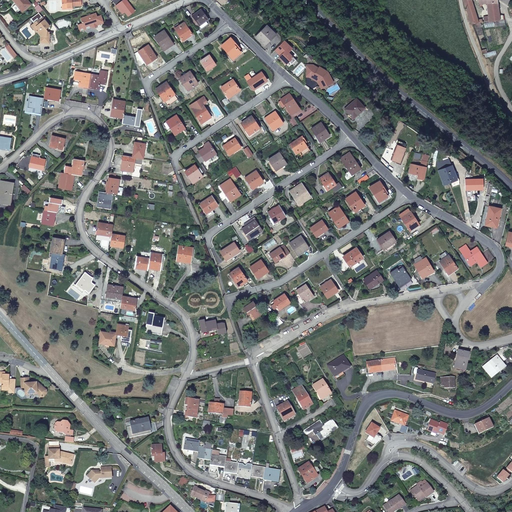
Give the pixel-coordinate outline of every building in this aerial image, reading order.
[(26,0),(4,0),(6,3),(9,0),(13,0),(22,11),(30,5),(26,0)] [(471,0),(464,0),(469,15),(475,14),(471,0)] [(496,0),(477,0),(478,4),(487,4),(488,8),(492,9),(497,9),(496,0)] [(498,15),(497,9),(492,9),(488,8),(488,16),(498,15)] [(199,26),(200,26),(206,21),(209,19),(202,9),(192,16),(199,26)] [(95,13),(80,18),(81,23),(77,25),(78,29),(99,23),(95,13)] [(469,15),(471,24),(477,23),(482,23),(481,20),(477,20),(475,14),(469,15)] [(483,17),(484,22),(495,21),(496,27),(504,25),(503,16),(498,17),(498,15),(488,16),(483,17)] [(38,20),(33,23),(38,30),(36,31),(40,36),(40,42),(48,43),(49,34),(48,34),(47,34),(47,32),(47,31),(46,29),(49,26),(44,20),(40,22),(38,20)] [(192,35),(185,23),(180,26),(179,24),(174,27),(183,41),(192,35)] [(268,41),(275,34),(267,26),(255,37),(264,46),(269,42),(268,41)] [(173,44),(164,31),(155,37),(164,51),(173,44)] [(240,49),(231,39),(222,46),(233,59),(241,53),(238,50),(240,49)] [(284,41),(275,51),(281,56),(282,55),(284,57),(282,60),(287,64),(289,62),(292,64),(296,60),(289,53),(293,49),(284,41)] [(157,58),(149,46),(139,52),(147,65),(157,58)] [(201,61),(205,66),(206,65),(209,70),(216,65),(210,55),(201,61)] [(306,65),(306,77),(310,77),(318,82),(321,84),(327,85),(331,78),(329,75),(325,72),(326,71),(320,67),(319,68),(313,65),(306,65)] [(89,86),(91,74),(75,71),(73,85),(84,87),(85,85),(89,86)] [(100,76),(91,74),(89,86),(94,86),(94,89),(99,90),(100,84),(106,85),(108,72),(101,71),(100,76)] [(198,84),(190,72),(180,79),(188,90),(198,84)] [(262,73),(248,82),(254,90),(267,81),(262,73)] [(321,84),(318,82),(321,89),(333,83),(331,78),(327,85),(321,84)] [(240,90),(233,80),(222,88),(228,98),(240,90)] [(178,100),(167,83),(157,89),(168,106),(178,100)] [(61,90),(46,88),(44,98),(54,100),(54,98),(60,99),(61,90)] [(300,110),(290,94),(281,100),(282,100),(285,106),(291,115),(300,110)] [(27,112),(41,114),(44,98),(29,96),(27,112)] [(211,118),(204,107),(209,104),(204,97),(191,106),(202,123),(211,118)] [(364,107),(357,99),(345,109),(353,118),(358,114),(357,113),(364,107)] [(123,118),(124,115),(126,102),(114,100),(111,116),(123,118)] [(123,122),(140,125),(143,110),(138,109),(136,117),(124,115),(123,118),(123,122)] [(265,119),(269,124),(271,123),(275,129),(283,124),(275,112),(265,119)] [(185,129),(177,116),(167,122),(175,135),(185,129)] [(260,128),(252,116),(242,123),(250,135),(260,128)] [(330,136),(321,123),(312,129),(321,142),(330,136)] [(12,139),(0,136),(0,148),(10,150),(12,139)] [(65,139),(52,136),(50,147),(62,150),(65,139)] [(307,142),(303,136),(289,145),(296,155),(299,153),(302,156),(311,151),(306,143),(307,142)] [(241,148),(235,138),(224,146),(230,155),(241,148)] [(399,141),(392,160),(400,163),(407,144),(399,141)] [(206,161),(211,158),(217,154),(210,144),(209,142),(205,145),(206,147),(199,152),(200,153),(205,161),(206,161)] [(133,157),(143,159),(146,144),(135,143),(133,157)] [(248,147),(244,150),(249,158),(254,155),(248,147)] [(205,161),(200,153),(196,156),(201,164),(205,161)] [(287,164),(280,153),(269,160),(276,171),(287,164)] [(361,169),(350,153),(341,159),(352,175),(361,169)] [(32,157),(30,162),(35,163),(35,167),(34,168),(43,170),(45,160),(39,159),(40,156),(33,155),(32,157)] [(133,157),(124,156),(122,170),(133,172),(134,165),(142,166),(143,159),(133,157)] [(445,184),(458,180),(450,159),(438,163),(439,166),(437,166),(445,184)] [(74,175),(81,176),(84,161),(74,160),(73,167),(66,166),(64,173),(74,175)] [(420,166),(412,164),(409,173),(419,175),(418,179),(424,180),(428,162),(422,160),(420,166)] [(186,172),(193,183),(203,177),(201,174),(203,172),(200,168),(198,169),(195,165),(186,172)] [(235,167),(231,170),(236,178),(241,175),(235,167)] [(264,182),(256,171),(246,178),(253,189),(264,182)] [(72,189),(74,175),(64,173),(62,173),(59,187),(72,189)] [(332,187),(336,185),(329,173),(320,179),(328,190),(332,187)] [(369,178),(367,175),(358,181),(360,184),(369,178)] [(113,194),(117,195),(118,187),(120,180),(109,178),(107,193),(113,194)] [(221,187),(227,196),(228,195),(232,200),(241,194),(231,180),(221,187)] [(14,183),(0,181),(0,202),(9,204),(10,194),(12,194),(14,183)] [(380,181),(370,188),(379,202),(387,197),(386,194),(387,193),(380,181)] [(339,182),(336,185),(332,187),(335,192),(343,187),(339,182)] [(311,197),(303,184),(292,192),(300,205),(311,197)] [(22,189),(28,194),(30,191),(25,186),(22,189)] [(355,212),(356,212),(360,209),(365,206),(363,202),(363,201),(357,191),(346,199),(355,212)] [(107,193),(100,192),(97,207),(110,209),(113,194),(107,193)] [(218,206),(212,196),(200,204),(206,214),(218,206)] [(55,212),(57,213),(59,204),(62,205),(63,200),(52,198),(50,206),(46,206),(45,211),(49,211),(55,212)] [(268,213),(273,222),(279,219),(280,220),(287,216),(280,205),(268,213)] [(490,206),(486,225),(497,228),(501,209),(490,206)] [(348,221),(339,207),(329,213),(339,228),(348,221)] [(53,225),(55,212),(49,211),(45,211),(44,210),(42,223),(53,225)] [(402,218),(409,230),(414,227),(415,228),(419,224),(411,212),(402,218)] [(246,226),(256,220),(255,218),(245,224),(246,226)] [(259,224),(256,220),(246,226),(242,229),(249,238),(258,233),(259,234),(263,231),(259,225),(259,224)] [(328,230),(322,221),(311,228),(317,237),(328,230)] [(112,234),(114,225),(99,223),(98,234),(112,237),(112,234)] [(414,227),(409,230),(411,232),(421,226),(419,224),(415,228),(414,227)] [(363,232),(356,237),(359,241),(366,236),(363,232)] [(399,244),(390,232),(378,240),(386,253),(399,244)] [(112,237),(110,245),(123,248),(125,236),(112,234),(112,237)] [(53,238),(51,253),(53,253),(62,255),(64,240),(53,238)] [(309,249),(304,240),(301,242),(298,238),(290,243),(298,256),(309,249)] [(240,251),(234,243),(221,251),(227,260),(240,251)] [(284,245),(280,247),(270,254),(276,262),(290,253),(284,245)] [(471,252),(466,245),(460,249),(471,265),(477,261),(481,267),(487,263),(477,248),(471,252)] [(177,261),(190,263),(191,257),(193,248),(179,246),(177,261)] [(363,258),(356,249),(344,257),(350,266),(352,265),(357,262),(363,258)] [(62,255),(53,253),(50,268),(61,270),(65,255),(62,255)] [(164,255),(151,253),(149,259),(148,268),(161,270),(164,255)] [(458,268),(449,255),(440,261),(449,274),(458,268)] [(135,267),(148,270),(148,268),(149,259),(137,257),(135,267)] [(423,260),(417,264),(421,270),(419,272),(423,278),(434,272),(426,258),(423,260)] [(269,272),(261,260),(250,268),(258,279),(269,272)] [(397,269),(391,273),(400,286),(411,279),(403,267),(402,268),(401,267),(399,268),(400,270),(399,270),(397,269)] [(247,281),(239,268),(230,274),(239,286),(247,281)] [(364,280),(368,285),(369,285),(370,287),(376,283),(377,284),(383,280),(377,271),(364,280)] [(82,288),(89,294),(95,286),(88,280),(91,277),(85,272),(75,286),(80,290),(82,288)] [(338,291),(331,280),(320,287),(328,298),(338,291)] [(314,296),(306,284),(296,291),(299,294),(296,297),(301,305),(314,296)] [(107,297),(122,299),(122,297),(124,288),(109,285),(107,297)] [(290,303),(284,294),(274,301),(279,310),(290,303)] [(122,297),(122,299),(121,308),(135,310),(137,299),(122,297)] [(262,314),(253,301),(243,307),(248,315),(251,313),(255,318),(262,314)] [(157,334),(160,317),(154,316),(154,313),(149,312),(146,332),(157,334)] [(205,319),(200,320),(202,331),(217,328),(219,334),(227,333),(225,323),(222,322),(217,324),(216,320),(205,322),(205,319)] [(117,333),(116,335),(123,336),(127,336),(128,336),(129,327),(126,327),(126,325),(118,324),(117,333)] [(110,345),(115,346),(116,336),(112,335),(112,334),(105,333),(102,332),(102,333),(101,336),(100,343),(106,344),(110,345)] [(469,354),(459,351),(455,368),(463,370),(464,365),(467,366),(469,354)] [(492,378),(499,372),(500,371),(500,370),(506,366),(498,356),(484,367),(492,378)] [(335,376),(350,367),(344,357),(329,366),(335,376)] [(395,358),(367,363),(368,367),(369,367),(370,373),(396,369),(395,363),(396,363),(395,358)] [(416,379),(434,384),(436,374),(418,370),(416,379)] [(15,390),(16,382),(9,382),(9,379),(10,374),(5,374),(1,374),(1,372),(0,371),(0,383),(2,383),(1,390),(9,391),(9,390),(15,390)] [(37,392),(37,395),(40,398),(44,397),(46,394),(46,391),(40,384),(37,384),(36,382),(29,382),(29,378),(21,378),(21,388),(25,388),(25,393),(37,392)] [(454,378),(442,379),(442,386),(446,385),(446,387),(454,386),(454,378)] [(331,394),(323,380),(313,386),(321,400),(331,394)] [(293,391),(302,406),(311,401),(302,385),(293,391)] [(252,393),(241,392),(239,406),(251,407),(252,393)] [(200,400),(192,399),(190,406),(188,405),(187,417),(197,418),(200,400)] [(311,401),(302,406),(304,410),(313,404),(311,401)] [(295,415),(288,402),(278,407),(286,420),(295,415)] [(223,414),(223,413),(223,409),(224,405),(219,404),(215,404),(210,403),(209,413),(223,414)] [(124,416),(129,415),(129,412),(127,412),(128,406),(116,406),(116,412),(124,413),(124,416)] [(408,416),(394,411),(391,421),(404,426),(408,416)] [(478,434),(492,427),(487,416),(483,418),(484,420),(474,425),(478,434)] [(130,438),(152,433),(148,419),(140,421),(139,420),(130,422),(131,427),(127,427),(130,438)] [(55,424),(55,429),(58,432),(64,433),(65,435),(66,435),(71,436),(73,436),(73,431),(68,430),(68,427),(70,425),(68,421),(63,420),(61,422),(58,422),(55,424)] [(338,428),(333,420),(324,426),(320,421),(317,422),(318,423),(313,426),(304,431),(307,435),(313,431),(315,435),(317,434),(321,440),(338,428)] [(437,432),(443,434),(447,424),(440,422),(439,423),(431,421),(427,431),(432,433),(431,435),(435,437),(437,432)] [(200,447),(201,441),(186,439),(184,450),(189,451),(189,454),(193,454),(193,451),(199,452),(200,447)] [(204,448),(200,447),(199,452),(198,458),(207,460),(206,466),(210,466),(210,465),(212,455),(213,450),(211,450),(212,444),(207,443),(206,446),(204,446),(204,448)] [(165,462),(165,453),(162,453),(162,451),(162,445),(152,446),(152,457),(155,457),(155,462),(165,462)] [(54,462),(54,464),(60,464),(71,466),(73,457),(63,455),(63,456),(61,456),(61,454),(59,454),(59,448),(48,448),(48,458),(45,458),(45,459),(54,462)] [(227,458),(212,455),(210,465),(225,468),(226,462),(227,458)] [(49,464),(54,464),(54,462),(45,459),(45,469),(49,469),(49,464)] [(225,468),(224,472),(237,474),(239,465),(226,462),(225,468)] [(244,481),(250,482),(251,476),(252,467),(253,464),(248,464),(247,466),(239,463),(239,465),(237,474),(237,477),(245,478),(244,481)] [(299,469),(308,483),(318,476),(316,474),(320,471),(315,465),(312,467),(309,463),(299,469)] [(101,479),(114,478),(113,467),(103,467),(103,472),(100,472),(98,470),(94,470),(89,476),(96,484),(101,479)] [(252,467),(251,476),(264,478),(265,469),(252,467)] [(264,478),(264,480),(278,482),(280,471),(265,469),(264,478)] [(510,477),(502,470),(496,478),(502,483),(505,479),(507,481),(510,477)] [(182,477),(178,484),(182,486),(184,483),(187,484),(189,480),(182,477)] [(425,481),(411,492),(417,501),(424,496),(426,498),(434,492),(426,482),(425,481)] [(210,493),(205,491),(205,492),(198,489),(199,488),(195,486),(191,495),(206,502),(207,500),(208,496),(210,493)] [(398,496),(391,501),(392,502),(384,508),(387,511),(394,511),(405,505),(398,496)] [(226,503),(225,511),(235,511),(236,504),(226,503)]
